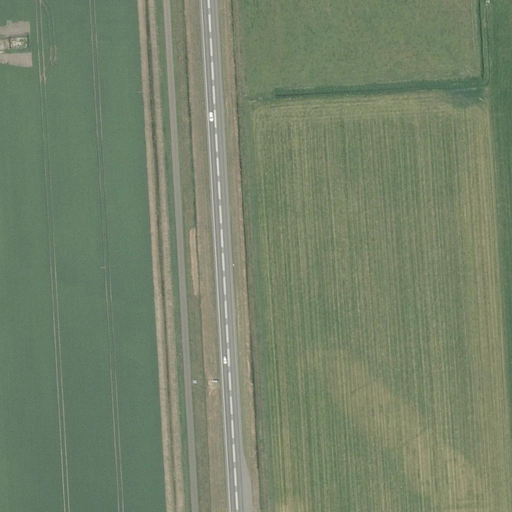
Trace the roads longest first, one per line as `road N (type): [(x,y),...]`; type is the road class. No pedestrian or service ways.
road 1 (trunk): [(234,511),(206,0)]
road 2 (unclassified): [(193,511),(165,0)]
